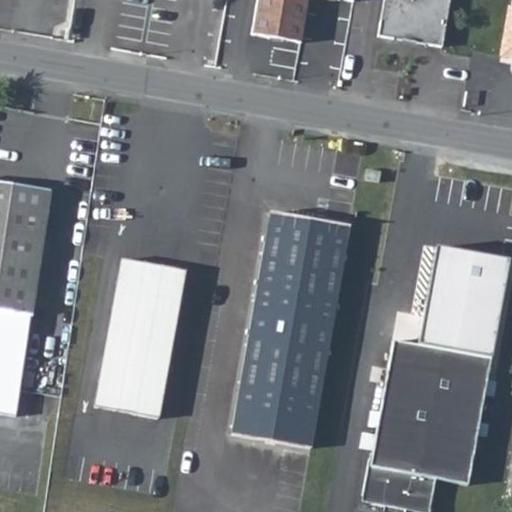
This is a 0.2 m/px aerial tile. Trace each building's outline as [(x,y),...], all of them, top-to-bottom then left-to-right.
[(254,0),(250,34),(302,41),(306,0),(254,0)] [(379,0),(375,35),(399,38),(399,43),(416,44),(416,41),(442,43),(447,0),(379,0)] [(511,0),(509,0),(503,50),(511,50),(511,0)] [(383,165),(369,162),(367,176),(380,178),(383,165)] [(0,411),(21,414),(35,315),(52,191),(0,183),(0,411)] [(351,223),(273,211),(235,433),(314,447),(351,223)] [(187,268),(121,258),(96,408),(162,418),(187,268)] [(436,511),(442,476),(471,480),(492,354),(393,339),(366,502),(433,511),(436,511)]
